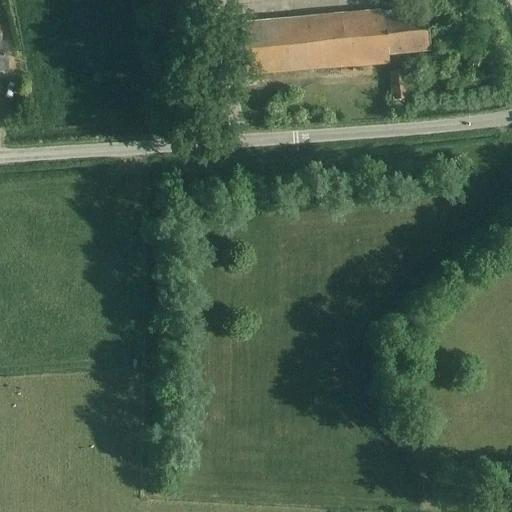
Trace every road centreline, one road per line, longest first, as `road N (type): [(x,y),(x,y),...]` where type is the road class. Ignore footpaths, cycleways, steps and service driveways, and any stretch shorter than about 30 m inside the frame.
road 1 (unclassified): [(0,158),(292,139)]
road 2 (residential): [(292,139),(511,120)]
